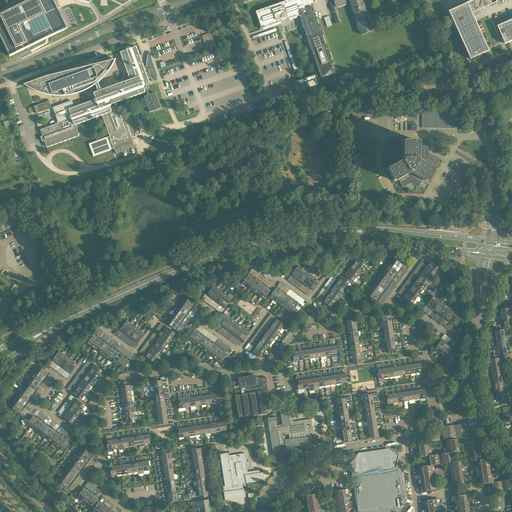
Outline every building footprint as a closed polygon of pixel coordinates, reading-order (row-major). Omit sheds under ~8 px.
[(27,0),(24,2),(0,13),(0,35),(10,56),(48,38),(67,28),(57,9),(58,8),(58,7),(58,6),(57,5),(56,5),(55,4),(55,3),(56,3),(56,2),(56,1),(55,1),(54,0),(53,0),(27,0)] [(290,0),(287,0),(256,11),(259,20),(262,29),(282,21),(293,18),(299,16),(300,17),(301,20),(303,26),(314,56),(315,59),(315,61),(321,78),(331,69),(332,67),(332,66),(332,64),(314,11),(314,10),(312,6),(311,7),(310,4),(312,3),(313,3),(313,0),(299,0),(293,2),(291,3),(290,0)] [(334,0),(337,7),(346,4),(345,2),(349,0),(361,35),(373,30),(362,0),(334,0)] [(473,0),(467,3),(449,11),(470,59),(489,51),(474,19),(472,13),(492,4),(497,2),(496,0),(495,0),(496,1),(491,4),(491,2),(489,0),(473,0)] [(325,17),(323,18),(327,27),(332,26),(329,16),(325,17)] [(511,18),(501,24),(497,26),(503,40),(504,42),(505,43),(508,42),(511,40),(511,18)] [(297,70),(286,41),(284,42),(295,71),(297,70)] [(130,80),(101,90),(98,91),(93,93),(95,97),(93,100),(74,107),(72,101),(53,107),(58,123),(40,130),(47,147),(79,136),(75,125),(102,115),(116,154),(132,148),(115,103),(145,92),(143,88),(144,87),(144,88),(147,95),(144,97),(150,112),(161,108),(155,93),(149,95),(146,85),(149,83),(147,78),(150,77),(151,78),(153,81),(158,81),(156,71),(149,52),(148,55),(147,60),(146,62),(146,63),(146,65),(147,66),(143,67),(136,46),(132,48),(129,46),(126,47),(124,50),(120,52),(130,80)] [(45,76),(21,85),(23,86),(26,88),(28,89),(30,90),(32,91),(34,91),(35,92),(37,93),(40,93),(42,94),(44,94),(45,95),(48,95),(51,95),(53,96),(56,96),(58,96),(60,96),(63,95),(65,95),(67,95),(69,94),(72,94),(74,93),(77,92),(80,91),(83,90),(85,89),(88,88),(91,86),(94,83),(95,83),(98,91),(101,90),(97,81),(100,78),(104,74),(106,71),(110,65),(114,59),(91,64),(91,63),(89,63),(88,64),(88,65),(45,76)] [(331,69),(321,78),(335,73),(332,64),(332,66),(332,67),(331,69)] [(295,82),(294,82),(298,93),(320,85),(316,74),(298,81),(295,82)] [(34,106),(36,113),(51,108),(48,101),(34,106)] [(238,108),(239,114),(256,110),(254,104),(238,108)] [(107,137),(89,144),(93,156),(111,150),(111,149),(107,137)] [(398,179),(403,187),(410,183),(411,183),(418,187),(423,180),(427,182),(434,169),(430,167),(432,163),(435,159),(430,156),(429,155),(428,154),(427,152),(427,151),(427,146),(418,146),(418,141),(416,141),(410,141),(403,141),(403,145),(394,145),(394,154),(386,159),(391,167),(387,169),(394,182),(398,179)] [(0,230),(15,225),(11,215),(0,218),(0,230)] [(396,255),(391,261),(400,268),(403,264),(400,262),(402,259),(396,255)] [(358,256),(355,260),(364,266),(367,263),(358,256)] [(355,260),(352,263),(361,270),(364,266),(355,260)] [(436,261),(434,263),(430,260),(427,264),(436,271),(441,264),(436,261)] [(400,268),(391,261),(389,265),(398,271),(400,268)] [(361,270),(352,263),(350,267),(358,274),(361,270)] [(427,264),(425,268),(434,274),(436,271),(427,264)] [(295,277),(302,268),(298,265),(291,274),(295,277)] [(389,265),(386,268),(395,275),(398,271),(389,265)] [(358,274),(350,267),(347,271),(356,277),(358,274)] [(302,268),(295,277),(299,280),(305,271),(302,268)] [(395,275),(386,268),(383,272),(392,279),(395,275)] [(434,274),(425,268),(422,271),(431,278),(434,274)] [(309,273),(305,271),(299,280),(302,282),(309,273)] [(356,277),(347,271),(344,275),(353,281),(356,277)] [(431,278),(422,271),(419,275),(428,282),(431,278)] [(383,272),(381,276),(390,282),(392,279),(383,272)] [(309,273),(302,282),(306,285),(312,276),(309,273)] [(248,274),(245,279),(242,277),(239,281),(245,286),(252,277),(248,274)] [(338,279),(347,285),(350,281),(341,275),(338,279)] [(428,282),(419,275),(417,279),(426,285),(428,282)] [(316,279),(312,276),(306,285),(310,288),(316,279)] [(381,276),(378,279),(377,277),(376,278),(387,286),(390,282),(381,276)] [(256,279),(252,277),(245,286),(249,288),(256,279)] [(377,280),(375,283),(384,289),(387,286),(376,278),(376,279),(377,280)] [(259,282),(256,279),(249,288),(253,291),(259,282)] [(316,279),(310,288),(313,290),(321,280),(320,279),(319,281),(316,279)] [(338,279),(336,282),(345,289),(347,285),(338,279)] [(417,279),(414,282),(423,289),(426,285),(417,279)] [(259,282),(253,291),(256,294),(263,285),(259,282)] [(345,289),(336,282),(333,286),(342,293),(345,289)] [(414,282),(411,286),(420,292),(423,289),(414,282)] [(371,285),(382,293),(384,289),(375,283),(373,286),(371,285)] [(210,297),(217,288),(213,285),(207,294),(210,297)] [(263,285),(256,294),(260,296),(266,287),(263,285)] [(370,286),(372,287),(370,290),(379,297),(382,293),(371,285),(370,286)] [(342,293),(333,286),(330,290),(339,296),(341,297),(344,294),(342,293)] [(411,286),(409,289),(418,296),(420,292),(411,286)] [(270,290),(266,287),(260,296),(264,299),(270,290)] [(217,288),(210,297),(214,300),(221,291),(217,288)] [(273,299),(280,290),(276,288),(269,297),(273,299)] [(409,289),(406,293),(415,300),(418,296),(409,289)] [(280,290),(273,299),(277,302),(283,293),(280,290)] [(339,296),(330,290),(328,293),(337,300),(339,296)] [(379,297),(370,290),(367,294),(376,301),(379,297)] [(224,293),(221,291),(214,300),(218,302),(224,293)] [(224,293),(218,302),(221,305),(228,296),(224,293)] [(229,293),(228,296),(221,305),(225,308),(234,296),(229,293)] [(287,296),(283,293),(277,302),(280,305),(287,296)] [(337,300),(328,293),(325,297),(334,303),(337,300)] [(415,300),(406,293),(403,297),(412,304),(415,300)] [(290,298),(287,296),(280,305),(284,307),(290,298)] [(430,308),(437,299),(433,296),(426,305),(430,308)] [(194,304),(185,297),(182,301),(191,308),(193,305),(194,304)] [(334,303),(325,297),(322,301),(325,303),(323,306),(329,310),(331,307),(334,303)] [(290,298),(284,307),(287,310),(294,301),(290,298)] [(440,301),(437,299),(430,308),(434,310),(440,301)] [(191,308),(182,301),(179,305),(188,311),(191,308)] [(298,304),(294,301),(287,310),(291,313),(298,304)] [(440,301),(434,310),(437,313),(444,304),(440,301)] [(298,304),(291,313),(295,316),(301,307),(298,304)] [(448,307),(444,304),(437,313),(441,316),(448,307)] [(188,311),(179,305),(177,308),(186,315),(188,311)] [(177,308),(175,307),(172,310),(174,312),(183,318),(186,315),(177,308)] [(451,309),(448,307),(441,316),(445,318),(451,309)] [(451,309),(445,318),(448,321),(456,310),(455,310),(454,311),(451,309)] [(456,310),(448,321),(452,324),(459,315),(456,312),(457,311),(456,310)] [(174,312),(172,315),(180,322),(183,318),(174,312)] [(221,325),(228,316),(224,313),(217,322),(221,325)] [(180,322),(172,315),(169,319),(178,326),(180,322)] [(459,315),(452,324),(456,326),(462,317),(459,315)] [(231,318),(228,316),(221,325),(225,327),(231,318)] [(169,319),(167,318),(164,321),(175,329),(178,326),(169,319)] [(231,318),(225,327),(228,330),(235,321),(231,318)] [(273,322),(282,329),(284,325),(275,318),(273,322)] [(131,321),(130,322),(127,320),(120,329),(124,332),(132,321),(131,321)] [(132,321),(124,332),(127,335),(134,326),(131,324),(132,322),(132,321)] [(235,321),(228,330),(232,333),(238,324),(235,321)] [(273,322),(270,326),(279,332),(282,329),(273,322)] [(242,326),(238,324),(232,333),(235,335),(242,326)] [(134,326),(127,335),(131,337),(138,328),(134,326)] [(246,329),(242,326),(235,335),(239,338),(246,329)] [(279,332),(270,326),(267,329),(276,336),(279,332)] [(163,331),(172,337),(175,333),(166,327),(163,331)] [(138,328),(131,337),(135,340),(141,331),(138,328)] [(246,329),(239,338),(243,341),(249,332),(246,329)] [(267,329),(265,333),(274,339),(276,336),(267,329)] [(192,342),(198,333),(194,330),(188,339),(192,342)] [(141,331),(135,340),(138,343),(145,334),(141,331)] [(163,331),(161,334),(170,341),(172,337),(163,331)] [(202,336),(198,333),(192,342),(195,345),(202,336)] [(265,333),(262,336),(271,343),(274,339),(265,333)] [(90,346),(97,337),(93,334),(87,343),(90,346)] [(161,334),(158,338),(167,344),(170,341),(161,334)] [(202,336),(195,345),(199,347),(205,338),(202,336)] [(271,343),(262,336),(259,340),(268,347),(271,343)] [(97,337),(90,346),(94,349),(101,340),(97,337)] [(158,338),(155,341),(164,348),(167,344),(158,338)] [(209,341),(205,338),(199,347),(202,350),(209,341)] [(104,342),(101,340),(94,349),(98,351),(104,342)] [(259,340),(257,344),(266,350),(268,347),(259,340)] [(438,352),(445,343),(441,340),(434,349),(438,352)] [(164,348),(155,341),(153,345),(162,352),(164,348)] [(213,344),(209,341),(202,350),(206,352),(213,344)] [(108,345),(104,342),(98,351),(101,354),(108,345)] [(448,346),(445,343),(438,352),(442,355),(448,346)] [(216,346),(213,344),(206,352),(210,355),(216,346)] [(266,350),(257,344),(254,347),(263,354),(266,350)] [(108,345),(101,354),(105,357),(112,348),(108,345)] [(153,345),(150,349),(159,355),(162,352),(153,345)] [(220,349),(216,346),(210,355),(213,358),(220,349)] [(452,348),(448,346),(442,355),(445,357),(452,348)] [(263,354),(254,347),(251,351),(260,358),(263,354)] [(112,348),(105,357),(109,359),(115,350),(112,348)] [(452,348),(445,357),(449,360),(456,351),(452,348)] [(59,351),(56,349),(52,356),(54,357),(52,360),(56,363),(63,353),(59,351)] [(159,355),(150,349),(147,352),(156,359),(159,355)] [(223,352),(220,349),(213,358),(217,360),(223,352)] [(119,353),(115,350),(109,359),(112,362),(119,353)] [(456,351),(449,360),(455,364),(458,360),(456,359),(459,354),(456,351)] [(156,359),(147,352),(145,356),(154,363),(156,359)] [(223,352),(217,360),(221,363),(225,357),(227,354),(223,352)] [(63,353),(56,363),(60,365),(66,356),(63,353)] [(122,356),(119,353),(112,362),(116,365),(122,356)] [(70,359),(66,356),(60,365),(63,368),(70,359)] [(126,358),(122,356),(116,365),(119,367),(126,358)] [(130,361),(126,358),(119,367),(123,370),(130,361)] [(74,361),(70,359),(63,368),(67,370),(74,361)] [(78,364),(74,361),(67,370),(71,373),(78,364)] [(94,364),(91,368),(100,374),(103,370),(94,364)] [(39,366),(37,370),(46,377),(48,373),(39,366)] [(100,374),(91,368),(88,371),(97,378),(100,374)] [(46,377),(37,370),(34,374),(43,380),(46,377)] [(97,378),(88,371),(86,375),(95,382),(97,378)] [(43,380),(34,374),(31,377),(40,384),(43,380)] [(86,375),(83,379),(92,385),(95,382),(86,375)] [(239,381),(229,382),(232,403),(236,403),(238,418),(267,413),(266,410),(271,409),(266,377),(256,378),(255,376),(238,378),(239,381)] [(40,384),(31,377),(29,381),(38,388),(40,384)] [(92,385),(83,379),(80,382),(89,389),(92,385)] [(38,388),(29,381),(26,385),(35,391),(38,388)] [(80,382),(78,386),(87,392),(89,389),(80,382)] [(35,391),(26,385),(23,388),(32,395),(35,391)] [(164,396),(162,386),(158,386),(158,385),(153,386),(155,397),(159,396),(159,397),(164,396)] [(87,392),(78,386),(75,389),(84,396),(87,392)] [(23,388),(20,392),(30,398),(32,395),(23,388)] [(494,395),(496,395),(504,394),(503,388),(495,389),(495,393),(491,394),(491,396),(494,396),(494,395)] [(84,396),(75,389),(72,393),(81,400),(84,396)] [(30,398),(20,392),(18,395),(27,402),(30,398)] [(457,392),(446,394),(447,403),(449,415),(461,414),(457,392)] [(27,402),(18,395),(15,399),(24,406),(27,402)] [(15,399),(13,403),(22,409),(24,406),(15,399)] [(76,399),(74,403),(83,409),(85,406),(76,399)] [(22,409),(13,403),(10,406),(19,413),(22,409)] [(83,409),(74,403),(71,406),(80,413),(83,409)] [(80,413),(71,406),(68,410),(77,417),(80,413)] [(277,426),(276,417),(267,418),(270,434),(273,450),(272,450),(274,461),(282,460),(281,454),(287,453),(286,448),(317,443),(318,443),(316,435),(311,436),(310,428),(313,427),(311,419),(295,422),(295,424),(293,424),(291,410),(288,410),(288,408),(280,409),(282,425),(277,426)] [(77,417),(68,410),(66,414),(75,420),(77,417)] [(75,420),(66,414),(63,417),(72,424),(75,420)] [(30,427),(37,418),(33,415),(26,424),(30,427)] [(41,421),(37,418),(30,427),(34,430),(41,421)] [(44,423),(41,421),(34,430),(38,432),(44,423)] [(44,423),(38,432),(41,435),(48,426),(44,423)] [(467,423),(455,425),(457,439),(469,437),(467,423)] [(457,439),(455,425),(441,427),(443,441),(457,439)] [(48,426),(41,435),(45,438),(51,429),(48,426)] [(55,431),(51,429),(45,438),(48,440),(55,431)] [(59,434),(55,431),(48,440),(52,443),(59,434)] [(59,434),(52,443),(56,446),(62,437),(59,434)] [(469,437),(470,441),(468,442),(468,445),(470,445),(472,453),(470,454),(470,457),(472,457),(473,461),(477,461),(478,465),(472,465),(473,469),(478,468),(480,476),(474,477),(474,480),(480,480),(481,484),(490,483),(491,492),(502,491),(511,489),(511,492),(511,479),(501,481),(492,482),(492,478),(491,475),(490,475),(489,466),(490,466),(489,458),(484,459),(484,455),(483,451),(482,452),(481,443),(482,443),(481,435),(469,437)] [(66,439),(62,437),(56,446),(59,448),(66,439)] [(70,442),(66,439),(59,448),(63,451),(70,442)] [(419,467),(420,471),(414,472),(415,475),(420,475),(422,483),(416,484),(417,487),(422,486),(423,491),(435,489),(434,484),(435,484),(435,483),(434,483),(433,481),(432,481),(431,473),(432,473),(432,471),(433,471),(433,470),(432,470),(431,465),(448,462),(449,467),(448,467),(448,469),(449,468),(450,470),(451,470),(452,478),(451,479),(451,480),(450,481),(450,482),(451,482),(452,487),(464,485),(463,480),(465,480),(465,477),(463,477),(461,468),(463,468),(463,465),(461,465),(460,461),(454,462),(452,452),(459,451),(458,447),(460,446),(460,443),(458,443),(457,439),(446,440),(447,445),(446,445),(446,447),(445,447),(445,448),(446,448),(447,453),(435,455),(429,455),(429,451),(430,451),(430,449),(429,449),(428,448),(427,448),(426,443),(416,445),(417,450),(415,450),(415,453),(417,453),(418,457),(427,456),(428,465),(419,467)] [(83,447),(81,451),(90,458),(92,454),(83,447)] [(400,511),(406,505),(403,494),(404,494),(400,467),(398,458),(399,455),(398,455),(398,457),(388,449),(383,450),(367,453),(358,454),(350,464),(350,462),(349,462),(351,465),(351,466),(352,474),(356,501),(357,501),(357,511),(400,511)] [(90,458),(81,451),(78,455),(87,461),(90,458)] [(246,483),(248,483),(263,480),(264,481),(263,472),(260,473),(260,470),(245,472),(245,470),(247,470),(245,453),(236,455),(237,457),(229,458),(228,453),(220,454),(221,454),(225,486),(228,486),(229,491),(224,492),(225,500),(227,500),(227,499),(243,497),(245,497),(244,489),(243,489),(243,486),(241,486),(241,485),(243,484),(242,483),(246,483)] [(87,461),(78,455),(75,458),(84,465),(87,461)] [(75,458),(73,462),(82,468),(84,465),(75,458)] [(204,470),(202,459),(198,460),(198,458),(193,459),(195,470),(199,469),(199,470),(204,470)] [(82,468),(73,462),(70,466),(79,472),(82,468)] [(79,472),(70,466),(67,469),(76,476),(79,472)] [(76,476),(67,469),(65,473),(74,479),(76,476)] [(74,479),(65,473),(62,476),(71,483),(74,479)] [(71,483),(62,476),(59,480),(68,487),(71,483)] [(68,487),(59,480),(56,484),(65,491),(68,487)] [(81,499),(88,490),(84,487),(76,498),(80,501),(81,499)] [(304,496),(305,500),(299,501),(299,504),(305,503),(306,511),(348,511),(348,509),(350,509),(349,505),(347,506),(346,497),(348,497),(347,494),(345,494),(345,489),(334,491),(335,495),(334,496),(334,497),(333,497),(333,499),(334,499),(336,508),(335,508),(335,509),(336,509),(336,511),(337,511),(318,511),(319,511),(319,510),(318,510),(317,501),(318,501),(317,500),(316,498),(315,498),(314,494),(304,496)] [(91,493),(88,490),(81,499),(85,502),(91,493)] [(91,493),(85,502),(88,504),(95,495),(91,493)] [(424,500),(425,505),(423,505),(423,508),(425,508),(425,511),(473,511),(473,510),(468,511),(467,502),(472,501),(472,498),(466,499),(465,494),(454,496),(454,501),(453,501),(453,502),(454,502),(455,504),(456,504),(457,511),(436,511),(436,507),(437,507),(437,505),(438,505),(438,503),(437,503),(436,498),(424,500)] [(95,495),(88,504),(92,507),(99,498),(95,495)] [(202,501),(191,502),(192,509),(203,507),(203,511),(210,511),(208,499),(203,500),(204,501),(202,502),(202,501)] [(93,511),(96,511),(102,505),(99,502),(92,511),(93,511)]
